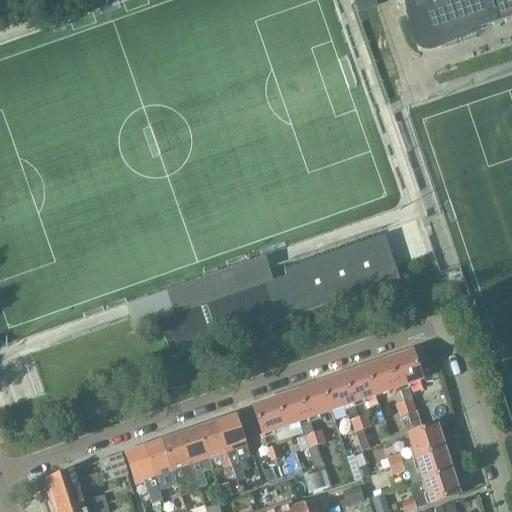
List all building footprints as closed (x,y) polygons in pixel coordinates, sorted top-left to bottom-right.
[(376,7),(373,0),(364,0),(362,1),(365,11),(376,7)] [(511,0),(405,0),(408,7),(406,8),(413,41),(415,46),(419,50),(424,53),(429,53),(434,52),(474,35),(474,33),(511,20),(511,0)] [(287,278),(268,284),(159,322),(168,347),(172,360),(281,322),(400,281),(385,237),(285,271),(287,278)] [(399,390),(402,401),(403,404),(411,402),(406,388),(409,387),(409,386),(422,382),(412,354),(389,362),(398,391),(399,390)] [(389,362),(383,364),(366,370),(376,397),(389,393),(389,394),(398,391),(389,362)] [(354,406),(358,420),(366,417),(361,404),(363,403),(363,402),(366,401),(376,397),(366,370),(344,377),(354,406)] [(344,377),(343,378),(321,385),(331,413),(343,409),(344,410),(346,409),(351,422),(358,420),(354,406),(344,377)] [(299,393),(309,422),(316,419),(318,418),(317,417),(331,413),(321,385),(299,393)] [(303,438),(306,438),(313,435),(308,422),(309,422),(299,393),(276,400),(286,428),(298,424),(303,438)] [(286,428),(276,400),(253,409),(263,437),(273,434),(273,433),(286,428)] [(411,402),(403,404),(407,416),(415,413),(411,402)] [(407,416),(403,404),(396,407),(400,418),(407,416)] [(415,413),(407,416),(412,431),(420,428),(415,413)] [(216,423),(232,468),(235,477),(243,474),(239,462),(249,458),(245,449),(234,416),(224,419),(224,422),(217,425),(216,423)] [(366,417),(358,420),(362,431),(370,429),(366,417)] [(362,431),(358,420),(351,422),(355,434),(362,431)] [(232,468),(216,423),(215,423),(215,425),(209,427),(206,425),(197,428),(209,461),(219,458),(227,479),(235,477),(232,468)] [(381,429),(378,434),(380,440),(390,436),(387,427),(381,429)] [(179,435),(198,489),(206,487),(202,475),(212,472),(209,461),(197,428),(188,432),(187,435),(181,437),(181,435),(179,435)] [(412,450),(412,451),(415,461),(443,451),(436,428),(408,437),(412,450)] [(321,433),(313,435),(317,447),(325,444),(321,433)] [(198,489),(179,435),(179,436),(179,437),(173,439),(171,437),(161,441),(177,487),(187,483),(190,492),(198,489)] [(313,435),(306,438),(310,449),(317,447),(313,435)] [(177,487),(161,441),(151,444),(151,447),(144,449),(144,448),(143,448),(159,493),(177,487)] [(317,447),(310,449),(316,467),(323,465),(317,447)] [(143,448),(142,448),(143,450),(136,452),(134,450),(124,453),(135,487),(145,483),(152,505),(161,502),(159,493),(143,448)] [(272,462),(279,460),(276,448),(268,451),(272,462)] [(412,486),(414,485),(423,483),(451,474),(443,451),(415,461),(401,465),(404,473),(407,472),(412,486)] [(48,498),(49,497),(50,500),(79,490),(126,474),(120,456),(98,463),(101,474),(76,482),(73,471),(43,481),(45,487),(44,487),(48,498)] [(387,461),(390,469),(401,465),(399,457),(387,461)] [(401,465),(390,469),(392,476),(404,473),(401,465)] [(367,469),(359,471),(362,479),(369,477),(367,469)] [(242,474),(235,477),(237,483),(245,480),(243,474),(242,474)] [(320,474),(308,477),(313,493),(313,494),(326,490),(320,474)] [(451,474),(423,483),(414,485),(417,495),(411,497),(413,503),(416,511),(458,497),(451,474)] [(228,484),(219,487),(223,499),(232,496),(228,484)] [(360,489),(344,493),(347,506),(363,502),(360,491),(360,489)] [(78,511),(86,509),(79,490),(50,500),(50,501),(51,501),(52,503),(50,507),(52,511),(78,511)] [(93,507),(105,503),(102,495),(90,499),(93,507)] [(305,511),(302,499),(275,508),(276,511),(305,511)] [(105,503),(93,507),(94,511),(104,511),(108,511),(105,503)] [(402,507),(403,511),(411,511),(416,511),(413,503),(402,507)]
